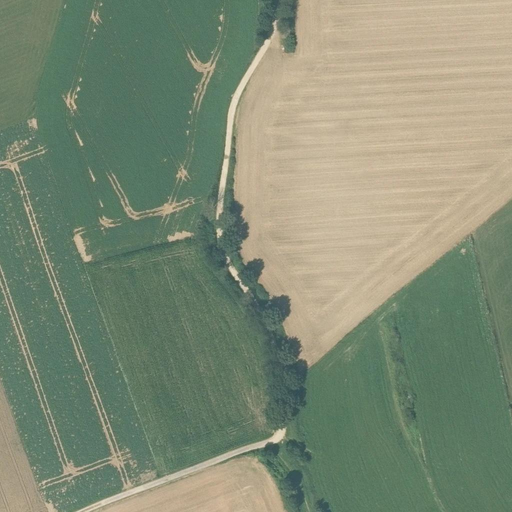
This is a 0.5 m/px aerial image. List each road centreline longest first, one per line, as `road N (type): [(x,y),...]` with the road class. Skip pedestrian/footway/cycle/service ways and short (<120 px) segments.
road 1 (track): [(262,444),(282,430),(281,379),(269,332),(223,252),(218,203),(230,115),(268,38),(277,0)]
road 2 (track): [(83,511),(262,444)]
